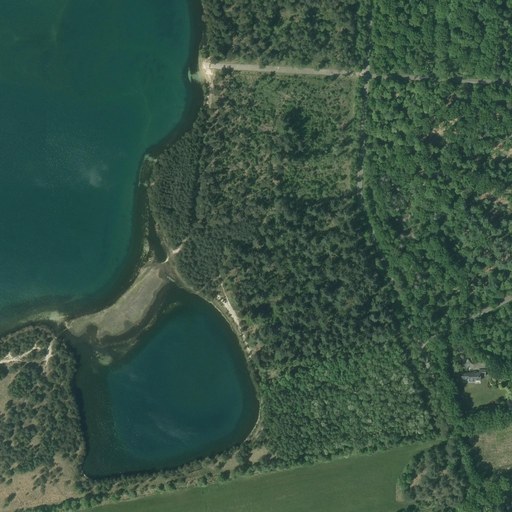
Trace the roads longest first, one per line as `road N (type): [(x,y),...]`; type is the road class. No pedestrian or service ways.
road 1 (track): [(452,431),(46,511)]
road 2 (unclassified): [(419,343),(358,195),(367,74)]
road 3 (unclassified): [(367,74),(511,83)]
